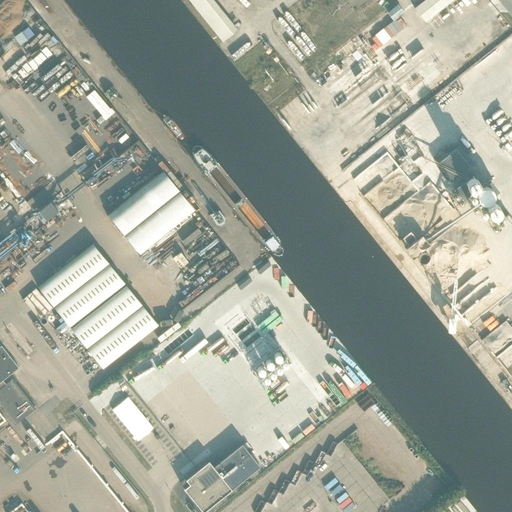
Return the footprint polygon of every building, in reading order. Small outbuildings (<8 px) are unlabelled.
[(188,0),(222,41),(237,30),(212,0),(188,0)] [(425,22),(452,0),(423,0),(414,8),(425,22)] [(397,4),(387,12),(393,20),(403,12),(397,4)] [(102,160),(117,146),(110,139),(95,153),(102,160)] [(453,182),(471,167),(455,148),(437,162),(453,182)] [(480,183),(473,174),(455,188),(464,199),(473,192),(471,190),(480,183)] [(137,259),(194,215),(162,175),(106,219),(137,259)] [(49,231),(39,238),(47,249),(57,242),(49,231)] [(415,263),(431,252),(424,243),(419,247),(411,236),(403,242),(405,245),(408,243),(414,252),(410,255),(415,263)] [(216,243),(199,262),(217,278),(220,274),(224,277),(232,268),(228,265),(230,263),(231,263),(234,260),(216,243)] [(99,373),(156,332),(95,248),(38,289),(99,373)] [(501,261),(486,272),(497,286),(496,278),(496,277),(504,276),(506,279),(511,278),(511,277),(511,268),(511,269),(511,270),(511,274),(508,275),(503,270),(502,263),(501,261)] [(460,317),(498,289),(487,274),(449,302),(460,317)] [(3,285),(0,289),(19,304),(22,300),(3,285)] [(0,406),(14,425),(36,408),(12,379),(6,384),(3,380),(18,367),(1,345),(0,346),(0,406)] [(209,461),(186,480),(190,485),(184,489),(202,511),(204,511),(232,490),(232,489),(260,466),(242,444),(214,467),(209,461)] [(0,489),(8,503),(18,498),(6,476),(0,480),(0,489)]
